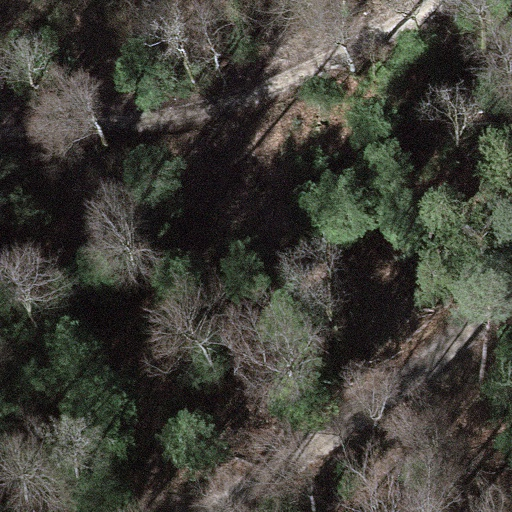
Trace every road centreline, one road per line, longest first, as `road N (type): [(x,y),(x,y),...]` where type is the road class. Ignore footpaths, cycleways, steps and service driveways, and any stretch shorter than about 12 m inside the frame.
road 1 (track): [(0,130),(160,119),(246,97),(428,0)]
road 2 (track): [(511,290),(211,511)]
